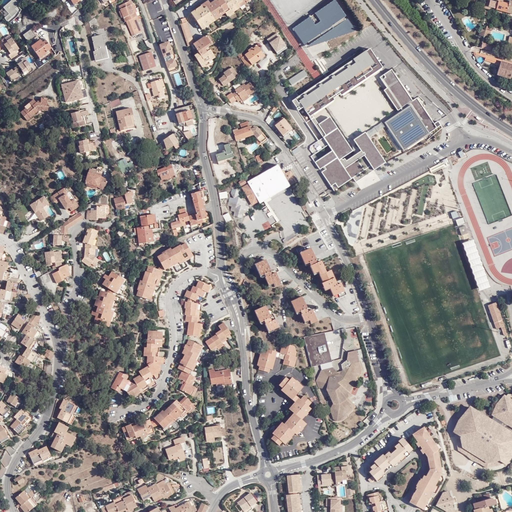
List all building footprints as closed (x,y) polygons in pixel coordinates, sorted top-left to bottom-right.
[(11,0),(3,7),(9,14),(15,9),(20,4),(21,2),(18,0),(11,0)] [(246,0),(247,2),(250,0),(219,0),(217,1),(216,0),(212,0),(209,2),(202,7),(201,6),(195,10),(196,12),(192,15),(200,27),(207,22),(208,25),(215,20),(214,18),(220,13),(221,15),(225,13),(225,14),(232,9),(233,11),(240,7),(239,5),(246,0)] [(509,1),(506,0),(498,0),(498,3),(495,2),(488,0),(487,3),(486,3),(484,4),(483,6),(484,8),(490,9),(491,7),(496,8),(496,9),(506,12),(509,1)] [(334,3),(293,30),(307,49),(353,33),(334,3)] [(141,31),(139,25),(138,22),(139,21),(137,16),(126,20),(131,35),(141,31)] [(95,17),(89,21),(90,25),(98,23),(95,17)] [(181,19),(182,23),(183,23),(189,42),(193,41),(185,17),(181,19)] [(188,46),(193,44),(194,43),(193,41),(189,42),(183,23),(182,23),(180,24),(188,46)] [(0,30),(3,37),(9,34),(5,25),(0,27),(0,30)] [(23,35),(28,42),(37,36),(31,29),(23,35)] [(265,40),(276,56),(287,48),(276,33),(265,40)] [(9,55),(11,58),(19,53),(17,51),(20,48),(10,34),(5,37),(7,40),(3,42),(6,47),(11,53),(9,55)] [(209,34),(203,38),(209,46),(214,42),(209,34)] [(95,55),(95,60),(107,57),(105,47),(103,35),(93,37),(96,54),(95,55)] [(203,38),(197,42),(203,50),(208,46),(209,46),(203,38)] [(51,48),(48,42),(45,45),(43,42),(41,39),(31,46),(40,58),(48,52),(47,51),(51,48)] [(68,41),(72,55),(78,54),(74,39),(68,41)] [(194,43),(193,44),(198,52),(197,53),(199,56),(196,58),(200,65),(207,60),(208,61),(215,57),(208,46),(203,50),(197,42),(194,43)] [(174,57),(170,46),(170,45),(169,45),(168,45),(159,48),(160,52),(166,66),(168,73),(169,75),(177,72),(174,57)] [(264,56),(257,46),(240,58),(247,68),(264,56)] [(383,67),(370,47),(291,101),(318,141),(310,145),(310,149),(313,154),(311,156),(331,186),(336,183),(339,187),(352,177),(356,182),(385,161),(369,138),(387,126),(402,149),(441,124),(438,120),(434,123),(417,97),(412,100),(391,69),(380,76),(387,87),(385,89),(398,109),(401,107),(403,109),(383,123),(381,121),(366,132),(365,132),(354,139),(371,164),(365,169),(358,159),(350,164),(345,157),(343,158),(342,157),(353,150),(330,116),(318,124),(312,114),(335,99),(334,97),(340,92),(341,94),(383,67)] [(156,66),(151,52),(139,55),(144,70),(156,66)] [(511,71),(511,63),(474,52),(473,54),(476,57),(477,55),(485,58),(485,60),(496,64),(500,65),(497,74),(510,78),(511,71)] [(18,65),(20,68),(24,73),(32,67),(23,53),(19,56),(20,57),(16,60),(18,63),(17,64),(18,65)] [(478,62),(485,68),(486,65),(483,64),(484,62),(485,60),(485,58),(477,55),(476,57),(478,62)] [(211,76),(204,78),(212,88),(216,85),(219,89),(238,76),(232,67),(221,74),(223,78),(216,83),(211,76)] [(21,75),(17,70),(16,68),(13,71),(12,69),(12,68),(6,72),(11,81),(21,75)] [(291,86),(308,76),(304,70),(288,80),(291,86)] [(311,74),(315,80),(321,75),(317,70),(311,74)] [(66,103),(84,98),(82,91),(85,90),(83,80),(80,80),(80,79),(62,84),(66,103)] [(162,86),(160,80),(147,83),(149,89),(152,88),(154,96),(158,95),(159,98),(164,96),(162,91),(163,91),(162,86)] [(255,91),(250,83),(245,86),(242,88),(241,86),(235,90),(236,91),(232,93),(231,92),(226,96),(231,102),(236,99),(238,101),(241,99),(240,97),(246,93),(247,95),(255,91)] [(35,113),(38,110),(36,108),(38,106),(42,106),(42,110),(48,111),(48,106),(47,106),(47,98),(41,98),(41,103),(37,103),(34,99),(25,106),(26,108),(21,113),(27,120),(35,114),(35,113)] [(119,98),(110,102),(111,108),(121,104),(119,98)] [(120,130),(133,127),(130,115),(133,114),(131,108),(116,111),(120,130)] [(86,125),(83,116),(89,114),(88,110),(80,112),(80,111),(71,113),(73,123),(75,122),(77,127),(86,125)] [(181,112),(184,122),(193,119),(190,110),(181,112)] [(293,131),(283,119),(275,125),(284,138),(293,131)] [(237,129),(233,130),(236,141),(252,135),(250,128),(248,121),(240,124),(241,129),(238,130),(237,129)] [(256,126),(250,128),(252,135),(254,134),(261,143),(267,138),(256,126)] [(95,142),(89,143),(88,144),(87,140),(79,141),(80,145),(79,146),(81,153),(97,148),(95,142)] [(229,144),(224,145),(224,148),(225,152),(220,153),(216,154),(218,163),(225,161),(225,159),(233,157),(229,144)] [(454,161),(460,158),(459,157),(461,156),(461,157),(464,156),(462,151),(451,156),(454,161)] [(125,158),(121,160),(126,172),(130,170),(127,164),(128,164),(125,158)] [(175,175),(171,165),(157,170),(158,175),(160,175),(162,179),(175,175)] [(289,185),(283,173),(278,165),(248,182),(248,183),(258,201),(259,203),(276,193),(271,185),(265,188),(263,185),(279,176),(285,188),(290,185),(289,185)] [(108,181),(100,176),(96,175),(97,172),(97,171),(89,169),(85,183),(86,183),(97,186),(102,189),(108,181)] [(297,181),(290,169),(283,173),(289,185),(297,181)] [(276,193),(285,188),(279,176),(263,185),(265,188),(271,185),(276,193)] [(258,201),(248,183),(241,187),(251,205),(258,201)] [(65,187),(52,196),(55,201),(59,197),(60,199),(67,210),(72,206),(74,209),(80,205),(78,203),(79,201),(78,200),(73,203),(66,193),(68,192),(65,187)] [(120,193),(121,196),(114,199),(117,210),(124,208),(124,207),(133,204),(131,196),(133,196),(131,190),(120,193)] [(188,218),(188,216),(187,213),(186,213),(180,215),(178,215),(178,217),(180,223),(185,222),(186,224),(190,223),(190,225),(197,223),(197,220),(202,219),(206,218),(203,205),(204,204),(202,196),(203,196),(202,190),(191,194),(196,214),(191,216),(191,217),(188,218)] [(228,201),(237,217),(248,211),(236,190),(230,193),(234,198),(228,201)] [(324,203),(332,198),(330,194),(321,199),(324,203)] [(43,221),(46,219),(49,217),(43,209),(44,208),(51,204),(47,197),(33,206),(43,221)] [(295,234),(309,227),(305,218),(307,217),(298,200),(288,205),(291,211),(288,213),(292,220),(283,224),(288,234),(294,231),(295,234)] [(265,231),(279,222),(268,204),(260,209),(267,221),(261,224),(265,231)] [(171,212),(169,205),(162,207),(164,214),(171,212)] [(98,220),(98,218),(98,217),(99,217),(99,218),(105,218),(106,213),(105,213),(103,213),(103,206),(97,206),(97,210),(91,210),(90,213),(87,213),(87,219),(98,220)] [(153,242),(152,232),(146,233),(146,230),(152,229),(157,228),(155,214),(150,215),(149,207),(143,210),(144,218),(140,218),(141,227),(137,227),(139,243),(153,242)] [(67,229),(83,219),(79,213),(60,225),(59,234),(67,235),(67,229)] [(172,228),(181,226),(180,223),(178,217),(176,218),(176,221),(171,223),(172,228)] [(463,218),(456,220),(458,226),(465,224),(463,218)] [(29,234),(35,228),(32,224),(26,230),(29,234)] [(465,226),(459,228),(461,236),(468,234),(465,226)] [(85,235),(83,242),(85,243),(87,244),(88,243),(91,245),(93,238),(95,239),(98,231),(88,227),(86,232),(90,233),(89,237),(85,235)] [(51,245),(56,245),(63,246),(63,240),(68,241),(68,235),(67,235),(59,234),(53,234),(51,245)] [(307,237),(300,240),(302,246),(309,243),(307,237)] [(188,246),(186,242),(181,245),(180,244),(171,249),(179,262),(179,263),(193,255),(188,246)] [(97,249),(98,246),(93,245),(91,245),(88,243),(87,244),(85,243),(84,253),(86,254),(85,258),(84,257),(81,260),(89,266),(90,265),(91,263),(94,266),(95,266),(99,260),(96,258),(94,256),(95,249),(97,249)] [(473,272),(476,271),(479,269),(473,253),(475,252),(471,243),(464,246),(473,272)] [(179,262),(171,249),(170,247),(162,252),(162,253),(157,256),(165,269),(169,267),(179,262)] [(317,263),(310,248),(300,253),(305,264),(309,262),(311,266),(310,266),(313,274),(318,271),(323,282),(322,283),(325,290),(330,288),(333,295),(338,293),(340,297),(345,294),(343,291),(344,291),(341,283),(337,284),(331,270),(326,272),(321,261),(317,263)] [(109,250),(102,253),(106,263),(113,260),(109,250)] [(62,266),(60,252),(53,253),(53,251),(45,252),(43,253),(45,267),(50,266),(50,263),(54,263),(55,269),(58,268),(62,266)] [(273,283),(274,286),(281,284),(276,273),(272,274),(266,260),(255,264),(260,276),(264,274),(265,277),(265,278),(268,285),(273,283)] [(70,275),(65,265),(62,266),(58,268),(59,270),(52,274),(57,283),(64,279),(63,278),(63,277),(65,276),(66,277),(70,275)] [(158,285),(163,270),(149,265),(147,270),(146,270),(142,280),(156,285),(158,285)] [(10,272),(12,272),(12,276),(19,278),(20,275),(17,274),(18,270),(11,268),(10,272)] [(103,285),(109,288),(114,292),(116,293),(125,280),(111,272),(108,277),(106,280),(103,285)] [(41,276),(45,284),(50,281),(46,273),(41,276)] [(481,276),(478,277),(475,278),(479,288),(485,286),(481,276)] [(156,285),(142,280),(141,279),(137,289),(138,289),(136,295),(146,298),(151,300),(156,285)] [(195,286),(202,289),(203,290),(206,292),(209,285),(198,280),(195,286)] [(16,293),(19,283),(7,281),(5,288),(2,287),(1,289),(0,289),(0,290),(0,298),(6,300),(10,300),(11,296),(13,296),(15,297),(16,293)] [(197,295),(199,296),(202,289),(195,286),(193,286),(190,292),(197,295)] [(98,296),(97,296),(96,300),(94,305),(98,306),(111,311),(116,295),(113,294),(107,293),(100,290),(98,296)] [(192,300),(195,301),(197,295),(190,292),(186,290),(184,296),(188,298),(192,300)] [(30,298),(30,294),(22,294),(22,298),(24,298),(24,302),(32,301),(32,298),(30,298)] [(202,304),(211,323),(230,314),(221,295),(202,304)] [(308,311),(302,297),(291,302),(296,313),(300,311),(301,314),(304,322),(309,320),(311,324),(317,321),(312,309),(308,311)] [(0,302),(0,312),(1,312),(9,314),(11,305),(0,302)] [(496,303),(487,306),(494,323),(502,321),(496,303)] [(111,311),(98,306),(96,312),(95,316),(96,316),(94,322),(108,327),(113,312),(111,311)] [(272,320),(266,306),(255,311),(260,322),(264,320),(265,323),(265,324),(268,331),(279,326),(275,319),(272,320)] [(35,313),(29,321),(35,326),(41,317),(35,313)] [(13,330),(15,327),(19,330),(26,319),(18,314),(11,324),(13,330)] [(225,335),(230,331),(224,322),(218,326),(221,330),(225,335)] [(33,328),(27,324),(22,332),(26,335),(24,339),(22,340),(21,339),(18,340),(18,345),(21,345),(21,342),(27,347),(23,353),(22,352),(15,361),(25,369),(30,361),(32,362),(37,354),(31,349),(36,341),(32,339),(38,331),(33,328)] [(220,341),(226,337),(226,336),(225,335),(221,330),(215,333),(216,334),(220,341)] [(159,347),(162,347),(162,340),(160,339),(160,332),(153,331),(153,333),(147,333),(147,344),(144,344),(143,356),(147,356),(156,356),(156,351),(159,352),(159,351),(159,347)] [(327,344),(324,332),(304,337),(305,342),(323,338),(329,362),(331,362),(332,361),(327,344)] [(210,338),(216,346),(221,342),(220,341),(216,334),(210,338)] [(210,349),(216,346),(210,338),(205,341),(210,349)] [(323,338),(305,342),(311,367),(320,365),(329,362),(323,338)] [(224,342),(229,349),(232,346),(227,339),(224,342)] [(195,360),(192,359),(199,345),(189,340),(186,344),(185,344),(184,347),(185,348),(182,353),(184,354),(185,354),(182,360),(182,359),(181,359),(180,362),(180,363),(178,368),(179,369),(182,370),(188,373),(195,360)] [(45,351),(47,348),(39,343),(38,345),(39,346),(39,347),(43,350),(45,351)] [(195,360),(201,346),(199,345),(192,359),(195,360)] [(295,366),(296,360),(294,359),(295,355),(294,355),(292,354),(293,349),(295,350),(294,346),(290,346),(290,345),(281,347),(279,353),(276,352),(276,355),(285,357),(284,359),(283,363),(295,366)] [(54,352),(47,348),(45,351),(47,352),(45,355),(51,360),(53,357),(52,356),(54,352)] [(271,369),(275,352),(267,350),(266,353),(260,351),(257,366),(259,366),(258,372),(267,374),(268,368),(271,369)] [(347,352),(347,360),(351,363),(358,362),(355,350),(347,352)] [(38,355),(33,363),(37,365),(42,358),(38,355)] [(156,356),(147,356),(147,363),(149,366),(154,374),(157,379),(159,377),(160,364),(160,357),(159,356),(156,356)] [(335,370),(333,368),(322,371),(318,376),(315,381),(328,383),(327,389),(333,403),(330,409),(333,418),(337,421),(341,420),(342,418),(348,415),(347,414),(351,410),(349,404),(345,399),(347,397),(348,396),(347,395),(348,393),(352,385),(351,385),(351,384),(350,384),(351,381),(355,380),(354,376),(359,375),(361,370),(358,362),(351,363),(347,360),(346,359),(343,362),(344,364),(341,365),(343,370),(340,375),(339,375),(337,373),(336,373),(335,370)] [(195,360),(188,373),(190,374),(197,361),(195,360)] [(52,363),(45,362),(44,374),(51,374),(52,363)] [(333,368),(331,362),(329,362),(320,365),(322,371),(333,368)] [(152,375),(147,367),(141,370),(138,372),(140,375),(136,377),(137,378),(134,380),(135,382),(136,383),(139,388),(140,391),(142,393),(157,383),(152,375)] [(223,382),(224,384),(232,383),(229,369),(214,371),(214,369),(209,370),(211,384),(215,383),(223,382)] [(191,379),(193,376),(190,374),(188,373),(182,370),(178,378),(181,380),(182,380),(185,382),(190,384),(192,379),(191,379)] [(111,388),(119,392),(121,388),(123,390),(128,380),(126,379),(128,376),(119,372),(111,388)] [(285,394),(293,400),(297,395),(301,389),(298,385),(299,384),(299,383),(296,381),(294,383),(290,380),(289,381),(285,378),(279,386),(283,389),(285,391),(285,389),(288,391),(285,394)] [(128,380),(123,390),(126,391),(129,386),(133,384),(132,382),(129,381),(128,380)] [(328,383),(315,381),(318,388),(325,389),(327,389),(328,383)] [(195,387),(191,385),(190,384),(185,382),(183,385),(182,384),(179,389),(191,395),(194,390),(193,390),(195,387)] [(130,396),(137,392),(138,392),(137,389),(139,388),(136,383),(133,385),(130,387),(127,392),(130,396)] [(22,399),(11,393),(9,397),(7,401),(17,407),(22,399)] [(471,461),(478,463),(487,468),(502,465),(508,462),(511,457),(511,456),(511,431),(506,428),(507,425),(511,428),(511,394),(508,394),(507,396),(505,395),(496,405),(492,415),(493,416),(492,419),(471,406),(459,420),(454,432),(458,451),(467,456),(471,461)] [(293,400),(296,402),(299,404),(300,402),(299,401),(301,399),(297,395),(293,400)] [(299,404),(296,402),(290,409),(295,413),(286,424),(284,422),(278,430),(284,434),(282,436),(278,434),(277,435),(274,439),(282,445),(284,442),(287,444),(291,440),(291,441),(294,437),(293,437),(297,433),(300,429),(302,430),(303,431),(305,428),(305,427),(303,426),(306,421),(303,419),(302,418),(305,414),(306,415),(307,415),(309,412),(307,410),(311,406),(309,405),(312,402),(304,396),(301,399),(299,401),(300,402),(299,404)] [(190,406),(192,404),(186,397),(184,399),(183,398),(179,402),(186,410),(187,411),(191,407),(190,406)] [(355,406),(347,397),(345,399),(349,404),(351,410),(355,406)] [(68,423),(72,414),(70,413),(74,405),(63,399),(60,404),(59,408),(61,409),(57,417),(68,423)] [(179,402),(177,400),(176,399),(167,408),(164,411),(162,410),(154,418),(155,418),(157,422),(164,428),(174,419),(175,420),(180,415),(186,410),(179,402)] [(10,409),(1,400),(0,401),(0,412),(3,416),(10,409)] [(188,412),(189,413),(195,407),(192,404),(190,406),(191,407),(187,411),(188,412)] [(70,413),(72,414),(74,410),(76,411),(78,407),(74,405),(70,413)] [(10,426),(19,434),(26,427),(29,423),(28,421),(26,420),(29,417),(21,410),(24,408),(23,407),(19,410),(14,416),(16,419),(10,426)] [(182,418),(188,412),(187,411),(186,410),(180,415),(182,418)] [(127,441),(128,441),(130,440),(129,438),(135,435),(136,438),(140,436),(141,438),(154,432),(152,427),(150,422),(150,419),(142,422),(142,421),(136,423),(137,424),(131,427),(130,424),(122,427),(127,441)] [(59,422),(54,432),(57,434),(55,437),(51,446),(61,452),(65,443),(71,446),(75,436),(66,432),(68,427),(59,422)] [(221,437),(221,436),(220,428),(220,426),(214,427),(204,428),(205,438),(213,438),(221,437)] [(438,452),(424,429),(413,435),(421,447),(427,459),(429,471),(425,478),(424,477),(410,504),(424,511),(436,489),(434,488),(440,478),(441,473),(437,453),(438,452)] [(181,443),(185,441),(183,436),(173,440),(175,446),(165,449),(169,458),(173,457),(179,455),(180,457),(180,458),(185,456),(183,450),(181,450),(181,448),(182,448),(181,443)] [(375,479),(384,472),(392,465),(408,452),(412,449),(402,438),(398,441),(400,443),(396,447),(396,448),(388,455),(387,453),(383,457),(382,455),(374,462),(375,464),(371,467),(372,468),(368,471),(372,475),(368,479),(371,482),(375,479)] [(38,450),(46,446),(47,445),(45,441),(40,442),(41,446),(37,448),(38,450)] [(18,446),(15,443),(12,446),(10,444),(8,446),(0,462),(0,478),(2,477),(1,475),(4,473),(3,471),(6,469),(5,467),(8,465),(7,463),(10,461),(9,459),(12,457),(11,455),(14,453),(16,450),(16,449),(18,446)] [(51,457),(46,446),(38,450),(37,448),(28,453),(34,463),(42,459),(43,461),(51,457)] [(408,452),(392,465),(394,467),(409,455),(408,452)] [(348,466),(340,466),(341,470),(335,470),(336,480),(338,480),(348,479),(347,471),(348,471),(348,466)] [(386,474),(384,472),(375,479),(377,481),(386,474)] [(297,474),(290,475),(287,476),(289,492),(298,491),(297,474)] [(330,474),(317,475),(318,486),(323,485),(322,483),(331,482),(330,474)] [(24,480),(21,475),(13,479),(15,481),(17,480),(19,484),(24,480)] [(151,496),(153,499),(161,494),(163,497),(163,498),(172,494),(166,483),(165,483),(163,480),(147,488),(146,485),(137,489),(143,500),(151,496)] [(169,481),(166,483),(172,494),(175,492),(169,481)] [(114,488),(113,485),(97,490),(99,494),(114,488)] [(27,511),(37,504),(31,497),(28,493),(25,490),(15,497),(20,503),(17,505),(18,507),(20,506),(24,511),(27,511)] [(114,502),(105,506),(108,511),(118,511),(124,508),(126,511),(127,511),(129,511),(128,510),(132,507),(137,505),(130,491),(125,493),(125,494),(127,497),(123,498),(122,496),(121,495),(113,499),(114,502)] [(379,501),(382,500),(380,491),(372,493),(373,496),(369,497),(371,503),(372,503),(379,501)] [(452,504),(453,504),(452,497),(450,498),(448,491),(443,492),(436,506),(447,511),(450,511),(454,511),(452,504)] [(256,502),(250,493),(237,503),(244,511),(256,502)] [(300,511),(299,493),(286,495),(288,511),(300,511)] [(337,498),(326,497),(326,506),(332,507),(331,511),(340,511),(340,504),(341,501),(337,500),(337,498)] [(489,511),(489,508),(488,505),(494,504),(492,497),(477,502),(473,503),(475,509),(474,510),(474,511),(489,511)] [(193,504),(192,505),(190,506),(187,502),(179,506),(175,508),(174,505),(168,507),(170,511),(192,511),(196,510),(193,504)] [(205,511),(209,506),(202,503),(196,511),(205,511)]
